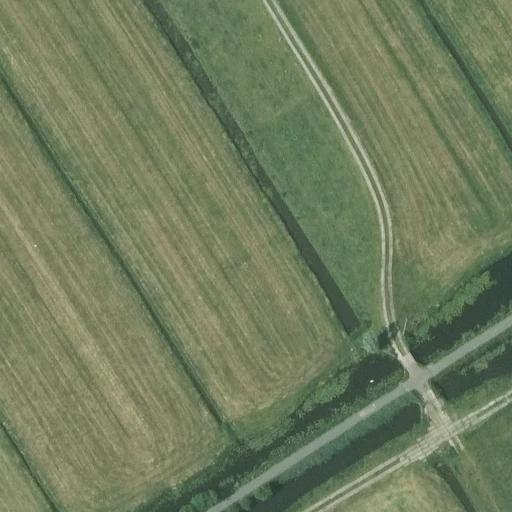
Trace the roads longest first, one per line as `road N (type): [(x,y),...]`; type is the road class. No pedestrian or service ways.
road 1 (track): [(424,391),(387,315),(377,196),(263,0)]
road 2 (track): [(218,511),(511,322)]
road 3 (track): [(511,395),(319,511)]
